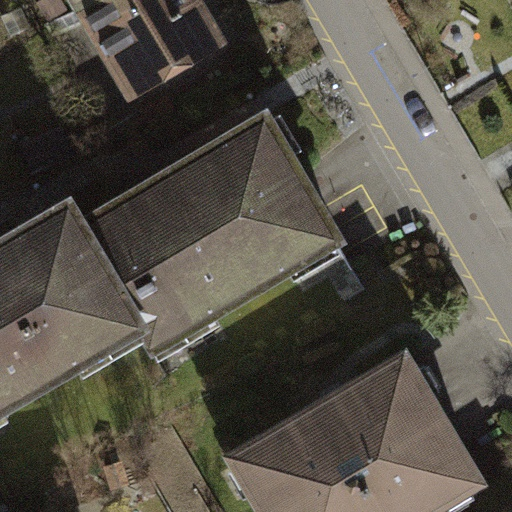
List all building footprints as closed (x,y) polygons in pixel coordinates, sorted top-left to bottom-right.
[(99,0),(72,0),(79,12),(99,0)] [(231,42),(206,0),(99,0),(79,12),(130,100),(231,42)] [(151,330),(165,353),(345,246),(267,116),(87,224),(151,330)] [(56,140),(26,155),(40,182),(70,167),(56,140)] [(0,242),(0,420),(151,330),(87,224),(72,200),(0,242)] [(229,460),(259,511),(455,511),(493,490),(411,352),(229,460)]
